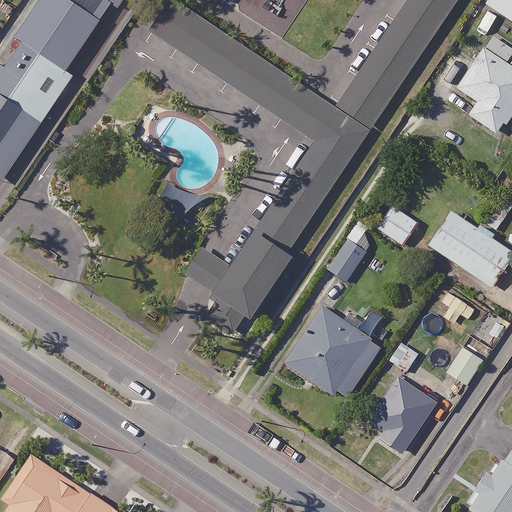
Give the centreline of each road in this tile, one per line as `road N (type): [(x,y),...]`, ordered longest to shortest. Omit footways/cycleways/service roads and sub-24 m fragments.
road 1 (secondary): [(0,291),(172,406)]
road 2 (secondary): [(172,406),(331,511)]
road 3 (secondary): [(148,442),(0,342)]
road 4 (secondary): [(251,511),(148,442)]
